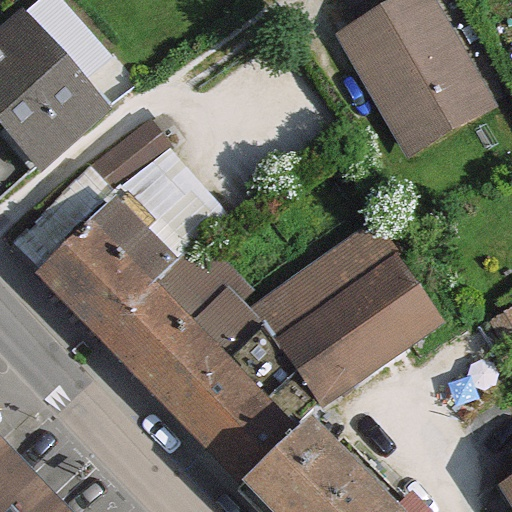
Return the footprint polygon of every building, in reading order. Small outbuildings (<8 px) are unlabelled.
[(98,118),(65,80),(105,45),(65,0),(54,0),(21,30),(0,48),(0,120),(23,147),(42,168),(98,118)] [(352,36),(416,148),(490,105),(430,0),(361,0),(375,24),(352,36)] [(94,172),(116,200),(172,155),(155,132),(151,127),(94,172)] [(104,335),(171,269),(142,237),(159,221),(133,193),(46,276),(104,335)] [(381,229),(338,258),(358,286),(366,282),(401,257),(381,229)] [(443,318),(401,257),(366,282),(410,342),(443,318)] [(358,286),(338,258),(288,294),(309,321),(336,302),(358,286)] [(211,312),(171,269),(104,335),(177,410),(268,326),(234,290),(211,312)] [(358,286),(336,302),(381,363),(410,342),(366,282),(358,286)] [(336,302),(309,321),(354,382),(381,363),(336,302)] [(280,343),(307,381),(323,404),(354,382),(309,321),(280,343)] [(307,381),(280,343),(268,326),(177,410),(250,485),(306,430),(299,422),(290,431),(280,420),(275,413),(307,381)] [(421,511),(379,467),(360,486),(330,455),(306,430),(250,485),(277,511),(421,511)] [(330,455),(360,486),(379,467),(349,437),(330,455)] [(0,511),(50,511),(0,459),(0,511)]
